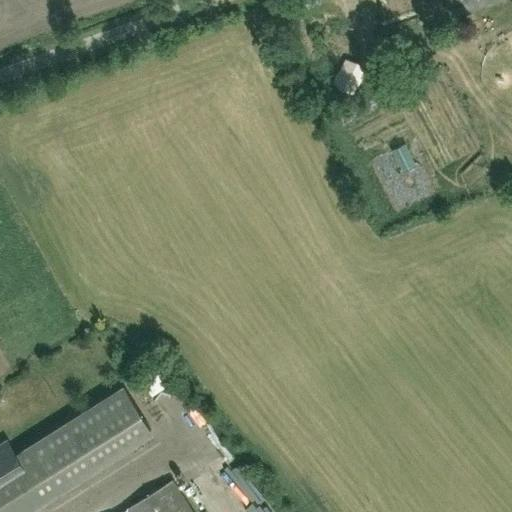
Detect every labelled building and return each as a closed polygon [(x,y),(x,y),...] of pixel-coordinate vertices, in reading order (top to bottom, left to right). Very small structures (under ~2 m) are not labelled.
[(454,15),(493,0),(373,0),(385,32),(439,12),(438,10),(451,6),(454,15)] [(311,13),(324,53),(343,47),(330,7),(311,13)] [(487,118),(498,109),(462,68),(451,77),(487,118)] [(0,511),(14,511),(55,487),(150,429),(123,386),(6,458),(0,447),(0,511)] [(192,511),(173,480),(128,509),(129,510),(125,511),(192,511)]
